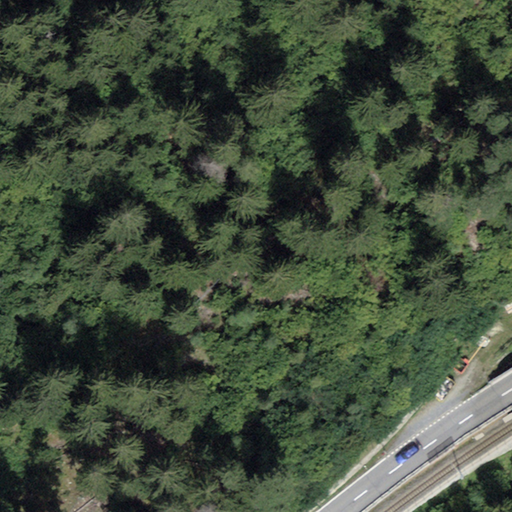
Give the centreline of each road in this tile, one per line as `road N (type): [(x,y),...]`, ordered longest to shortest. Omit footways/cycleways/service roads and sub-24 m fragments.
road 1 (primary): [(511,388),(341,511)]
road 2 (track): [(511,325),(455,379),(414,455)]
